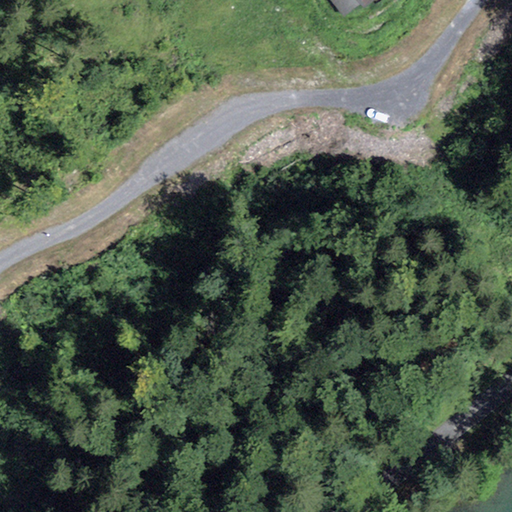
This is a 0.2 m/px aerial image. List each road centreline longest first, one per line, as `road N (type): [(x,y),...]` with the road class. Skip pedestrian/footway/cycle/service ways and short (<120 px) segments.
road 1 (track): [(0,267),(109,209),(220,121),(262,101),(392,98),(419,80),(485,0)]
road 2 (tertiary): [(366,511),(511,387)]
